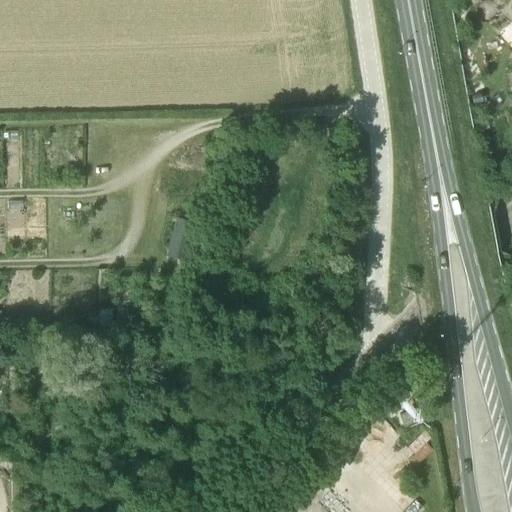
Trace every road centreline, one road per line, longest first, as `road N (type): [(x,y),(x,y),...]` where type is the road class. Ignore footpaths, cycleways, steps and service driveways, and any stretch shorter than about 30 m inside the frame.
road 1 (unclassified): [(382,347),(373,308),(379,120),(359,0)]
road 2 (primary): [(463,307),(408,0)]
road 3 (tertiary): [(224,511),(382,347)]
road 4 (primary): [(463,307),(474,511)]
road 5 (tertiary): [(382,347),(511,215)]
road 6 (primary): [(511,446),(463,307)]
